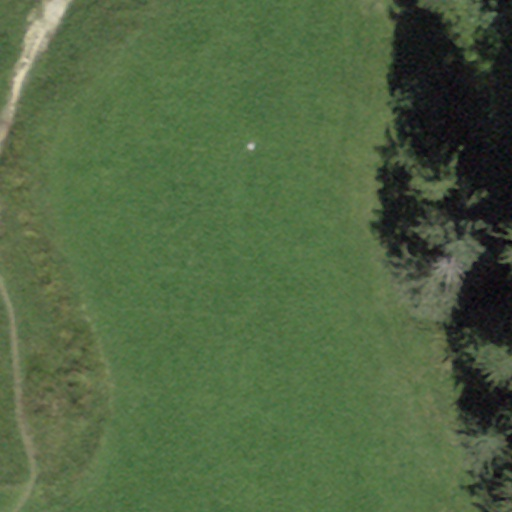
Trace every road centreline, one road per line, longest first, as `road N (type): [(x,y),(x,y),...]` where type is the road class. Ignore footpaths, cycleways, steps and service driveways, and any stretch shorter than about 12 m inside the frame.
road 1 (track): [(0,254),(45,410),(36,474),(15,511)]
road 2 (track): [(66,0),(0,150)]
